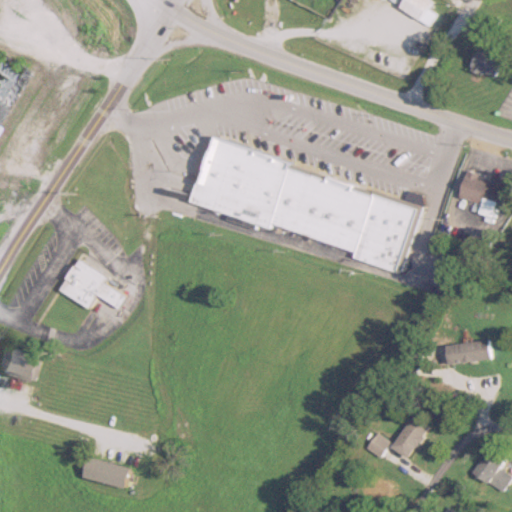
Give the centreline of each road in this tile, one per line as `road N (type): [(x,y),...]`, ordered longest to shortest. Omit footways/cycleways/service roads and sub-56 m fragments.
road 1 (secondary): [(511,139),(260,53),(166,10)]
road 2 (residential): [(166,10),(0,259)]
road 3 (residential): [(0,403),(136,442)]
road 4 (residential): [(405,105),(470,0)]
